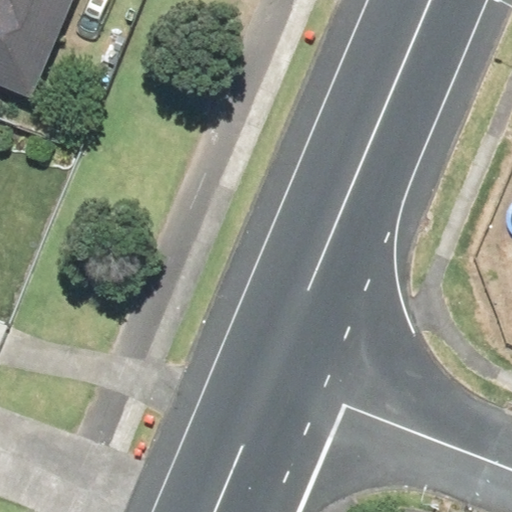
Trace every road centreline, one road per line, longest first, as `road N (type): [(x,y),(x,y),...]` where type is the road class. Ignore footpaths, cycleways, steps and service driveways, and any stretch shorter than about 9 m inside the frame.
road 1 (tertiary): [(413,0),(259,356)]
road 2 (residential): [(511,463),(259,356)]
road 3 (tertiary): [(259,356),(199,511)]
